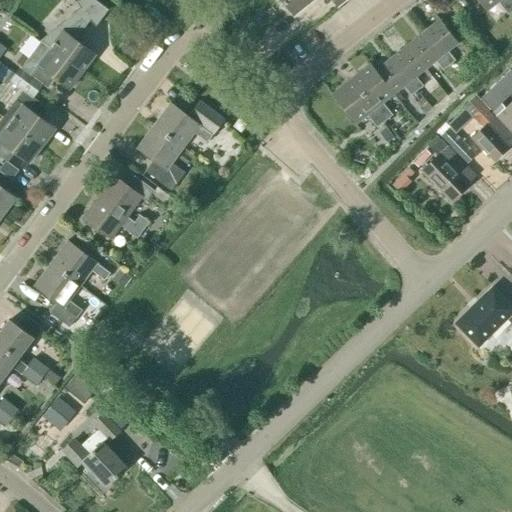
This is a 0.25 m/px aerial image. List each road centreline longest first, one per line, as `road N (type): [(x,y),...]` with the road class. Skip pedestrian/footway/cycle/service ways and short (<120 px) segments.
road 1 (tertiary): [(188,511),(432,282)]
road 2 (residential): [(0,284),(165,63),(181,47),(209,38)]
road 3 (residential): [(432,282),(293,123),(281,90)]
road 4 (residential): [(281,90),(393,0)]
